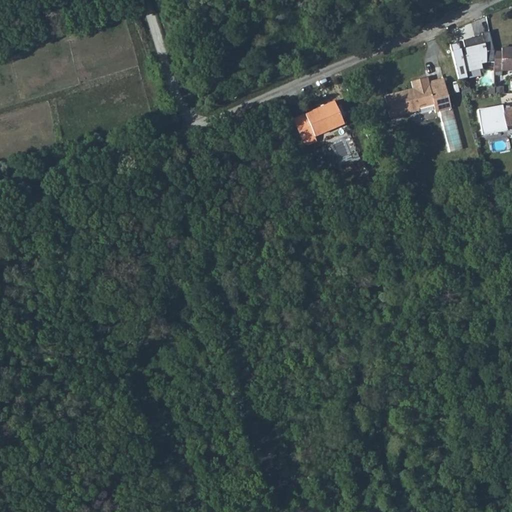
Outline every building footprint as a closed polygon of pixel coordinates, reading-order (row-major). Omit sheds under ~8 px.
[(494,62),(494,51),(489,31),(481,33),(481,36),(463,41),(467,57),(462,58),(458,44),(450,46),(459,79),(467,77),(466,72),(483,68),(481,63),(486,62),(494,62)] [(511,47),(501,47),(501,51),(494,51),(494,62),(494,72),(501,72),(501,70),(511,70),(511,47)] [(427,79),(411,83),(413,90),(385,97),(391,119),(420,111),(420,109),(433,105),(436,114),(445,111),(444,107),(450,105),(443,79),(429,83),(427,79)] [(293,119),(304,146),(317,141),(315,136),(344,123),(334,102),(293,119)] [(502,105),(478,110),(482,134),(507,130),(506,126),(511,125),(511,107),(503,109),(502,105)] [(315,136),(317,141),(346,129),(344,123),(315,136)]
